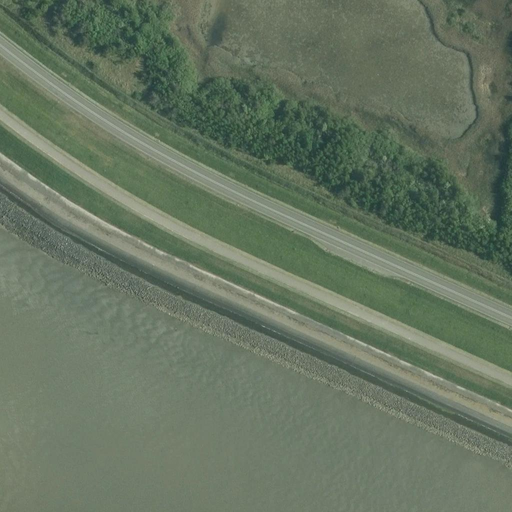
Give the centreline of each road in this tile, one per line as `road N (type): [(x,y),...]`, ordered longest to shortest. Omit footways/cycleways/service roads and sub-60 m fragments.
road 1 (trunk): [(511,319),(138,145),(0,47)]
road 2 (unclassified): [(511,382),(164,222),(0,114)]
